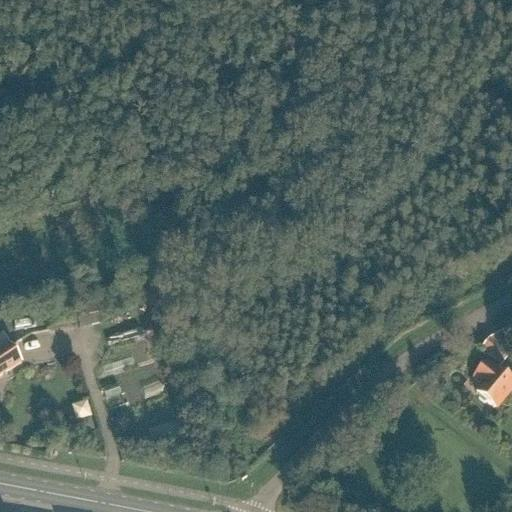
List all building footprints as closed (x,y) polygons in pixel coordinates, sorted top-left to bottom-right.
[(330,0),(341,11),(352,0),(330,0)] [(94,305),(74,310),(77,323),(98,318),(94,305)] [(0,354),(10,348),(3,338),(0,340),(0,354)] [(490,342),(481,351),(502,367),(509,357),(490,342)] [(0,378),(21,365),(10,348),(0,354),(0,378)] [(486,365),(473,380),(482,387),(476,395),(478,397),(478,401),(483,405),(487,405),(495,412),(511,392),(511,376),(508,381),(496,371),(495,373),(486,365)] [(90,421),(78,425),(83,437),(95,433),(90,421)]
